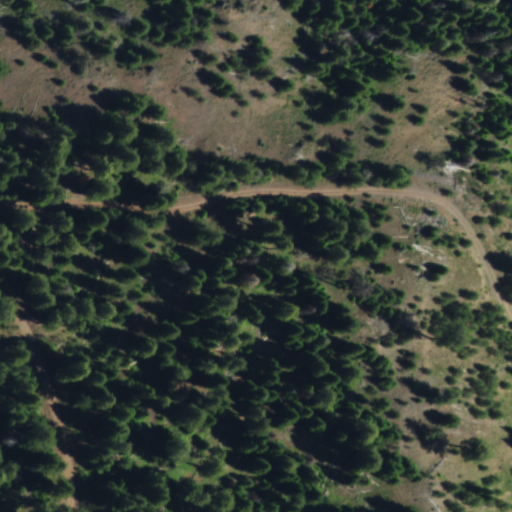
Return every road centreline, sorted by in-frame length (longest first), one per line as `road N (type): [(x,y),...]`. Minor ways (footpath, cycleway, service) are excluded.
road 1 (track): [(511,324),(471,230),(411,190),(0,206)]
road 2 (residential): [(0,291),(56,407),(57,511)]
